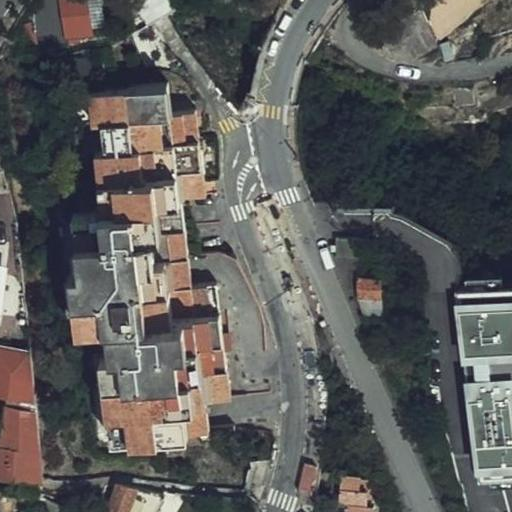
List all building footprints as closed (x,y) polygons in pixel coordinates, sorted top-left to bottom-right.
[(99,27),(98,23),(94,0),(56,0),(63,40),(86,38),(84,29),(99,27)] [(107,0),(94,0),(98,23),(113,22),(107,0)] [(146,31),(168,17),(158,0),(121,0),(121,2),(146,31)] [(426,30),(411,0),(399,0),(378,10),(372,13),(383,39),(386,44),(395,45),(426,30)] [(169,466),(191,464),(187,434),(215,430),(211,402),(237,399),(222,283),(197,285),(187,201),(212,199),(202,118),(199,111),(176,114),(171,83),(89,93),(93,125),(105,124),(108,148),(96,149),(103,207),(73,210),(81,269),(72,269),(80,330),(110,326),(114,355),(103,357),(114,442),(165,437),(169,466)] [(338,253),(331,233),(328,234),(335,254),(338,253)] [(323,237),(331,256),(335,254),(328,234),(323,237)] [(0,320),(2,320),(9,261),(0,260),(0,320)] [(509,282),(441,293),(468,483),(511,476),(511,264),(506,265),(509,282)] [(359,299),(357,299),(365,314),(381,314),(381,276),(358,277),(359,299)] [(0,477),(44,482),(30,333),(0,330),(0,359),(12,361),(10,390),(7,390),(4,425),(0,424),(0,477)] [(12,361),(0,359),(0,388),(7,390),(10,390),(12,361)] [(344,509),(347,511),(375,511),(376,505),(369,505),(370,489),(363,488),(363,474),(342,473),(338,503),(345,504),(344,509)] [(104,511),(112,511),(120,486),(107,484),(98,510),(104,511)] [(160,511),(165,498),(120,486),(112,511),(104,511),(98,510),(97,511),(160,511)] [(13,511),(16,495),(0,492),(0,511),(13,511)]
